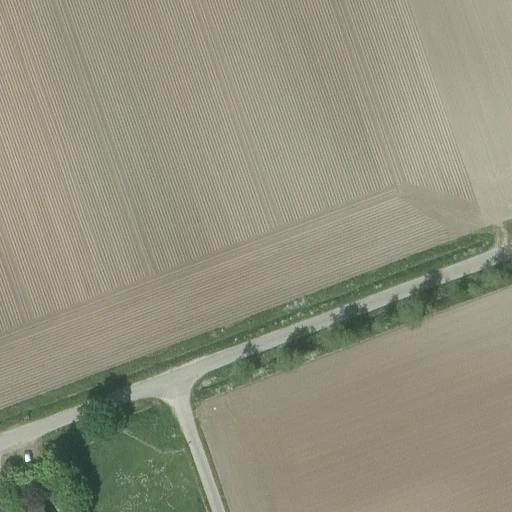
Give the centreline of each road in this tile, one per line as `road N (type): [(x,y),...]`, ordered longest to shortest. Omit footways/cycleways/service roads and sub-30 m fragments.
road 1 (unclassified): [(0,443),(511,248)]
road 2 (track): [(170,379),(217,511)]
